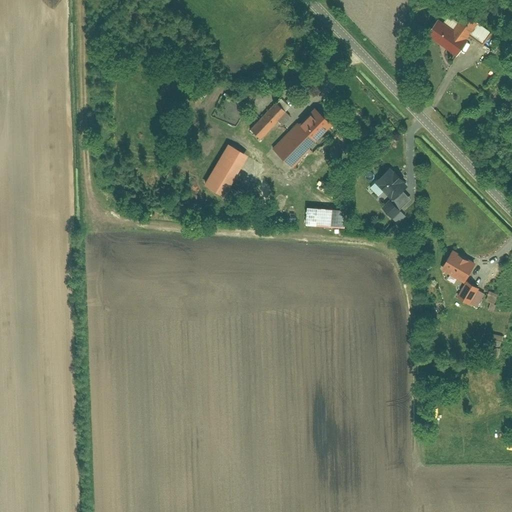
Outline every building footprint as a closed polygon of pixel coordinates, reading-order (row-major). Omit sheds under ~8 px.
[(429,36),(457,57),(469,41),(441,21),(429,36)] [(211,117),(235,126),(243,104),(220,95),(211,117)] [(274,103),(250,128),(259,137),(275,119),(283,111),(274,103)] [(297,124),(315,142),(332,125),(314,108),(297,124)] [(289,116),(283,111),(275,119),(281,124),(289,116)] [(297,124),(296,123),(272,147),(292,167),(316,143),(315,142),(297,124)] [(271,148),(277,141),(272,136),(265,144),(271,148)] [(244,155),(227,144),(202,182),(220,193),(244,155)] [(405,184),(389,168),(375,182),(391,198),(400,189),(405,184)] [(400,189),(391,198),(400,207),(409,198),(400,189)] [(404,215),(390,200),(382,207),(397,222),(404,215)] [(343,208),(315,207),(314,224),(343,225),(343,208)] [(453,253),(442,272),(465,286),(477,267),(453,253)] [(468,284),(458,300),(469,307),(470,306),(478,292),(479,291),(468,284)] [(478,292),(470,306),(476,310),(485,297),(478,292)]
